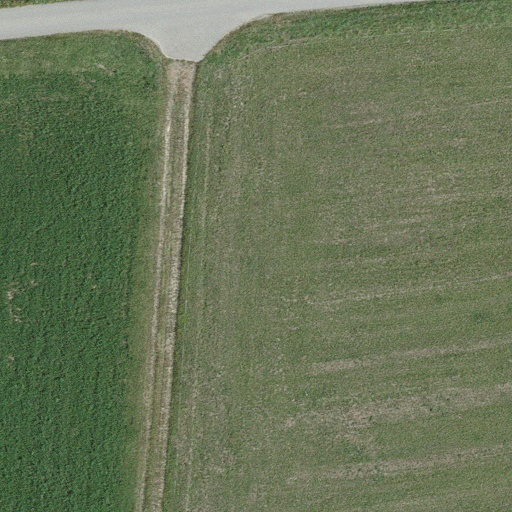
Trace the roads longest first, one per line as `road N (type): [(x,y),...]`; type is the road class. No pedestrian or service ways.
road 1 (track): [(135,511),(170,8)]
road 2 (unclassified): [(0,32),(301,0)]
